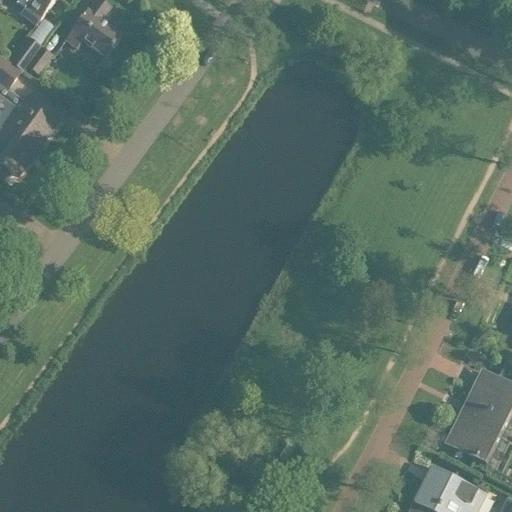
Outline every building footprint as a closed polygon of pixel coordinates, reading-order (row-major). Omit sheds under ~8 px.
[(22,8),(39,21),(54,0),(19,0),(25,4),(22,8)] [(119,38),(99,23),(109,9),(97,0),(96,0),(87,13),(85,12),(64,41),(75,49),(81,42),(103,59),(119,38)] [(20,72),(21,73),(39,48),(26,38),(7,63),(20,72)] [(51,54),(41,46),(26,66),(36,73),(51,54)] [(0,82),(0,83),(8,89),(20,72),(7,63),(0,57),(0,82)] [(6,126),(0,133),(0,162),(18,176),(60,119),(28,96),(27,95),(24,101),(19,107),(17,105),(15,106),(15,107),(3,123),(6,126)] [(448,443),(488,463),(511,415),(511,386),(484,372),(448,443)] [(475,511),(485,494),(431,466),(431,468),(430,467),(422,482),(425,484),(415,503),(413,502),(408,511),(475,511)] [(511,511),(511,500),(506,497),(498,511),(511,511)]
